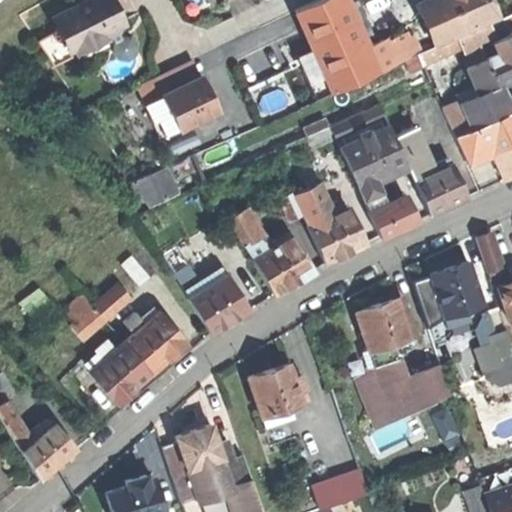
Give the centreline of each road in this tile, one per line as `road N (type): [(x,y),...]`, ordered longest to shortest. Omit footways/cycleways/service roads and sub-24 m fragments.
road 1 (residential): [(511,195),(345,266),(281,305),(29,511)]
road 2 (residential): [(293,0),(192,41),(168,30),(156,0)]
